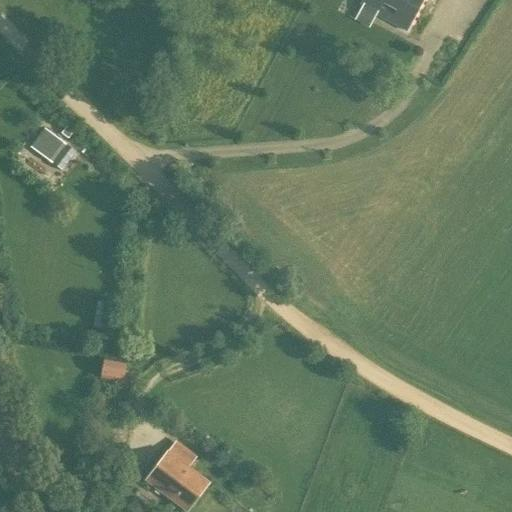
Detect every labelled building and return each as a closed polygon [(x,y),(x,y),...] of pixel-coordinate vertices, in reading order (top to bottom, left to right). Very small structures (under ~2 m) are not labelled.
[(406,32),(422,0),(364,0),(360,8),(406,32)] [(52,165),(65,147),(43,130),(30,148),(52,165)] [(113,303),(96,300),(92,328),(108,331),(113,303)] [(100,367),(98,378),(122,382),(124,371),(100,367)] [(184,511),(186,511),(208,484),(167,453),(145,482),(184,511)]
